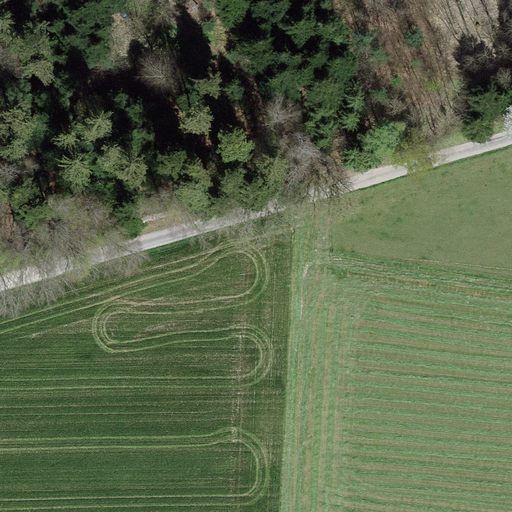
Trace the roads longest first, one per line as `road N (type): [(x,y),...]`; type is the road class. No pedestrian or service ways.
road 1 (unclassified): [(511,139),(233,218)]
road 2 (track): [(233,218),(0,283)]
